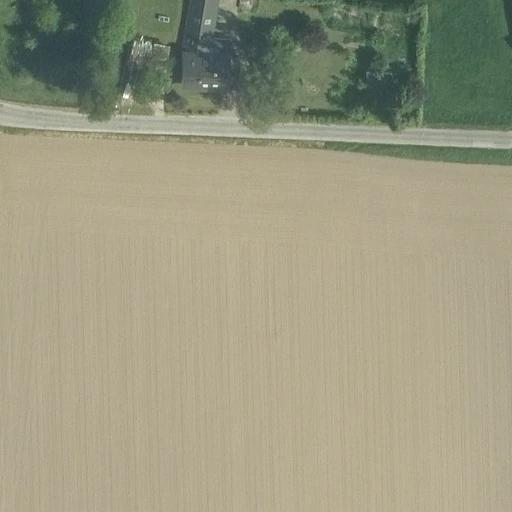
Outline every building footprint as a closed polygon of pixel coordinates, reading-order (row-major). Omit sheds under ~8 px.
[(191,0),(183,52),(208,53),(210,40),(215,4),(223,5),(224,0),(191,0)] [(210,40),(208,53),(223,53),(229,53),(230,40),(210,40)] [(208,53),(183,52),(182,83),(204,84),(204,86),(222,87),(222,86),(223,63),(223,53),(208,53)] [(239,64),(223,63),(222,86),(238,87),(239,64)] [(375,87),(376,70),(368,70),(367,87),(375,87)] [(375,87),(396,88),(397,71),(376,70),(375,87)]
